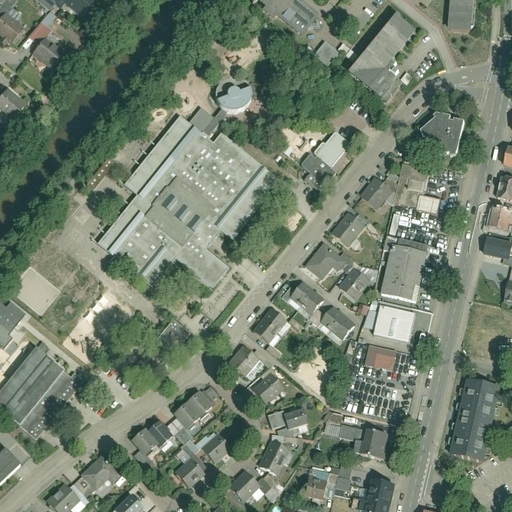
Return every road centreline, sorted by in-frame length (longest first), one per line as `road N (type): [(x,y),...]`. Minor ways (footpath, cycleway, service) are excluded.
road 1 (residential): [(505,82),(458,82),(414,105),(201,363)]
road 2 (tertiary): [(416,476),(505,82)]
road 3 (residential): [(201,363),(254,429),(248,451),(191,505),(156,500),(104,432)]
road 4 (residential): [(104,432),(6,511)]
